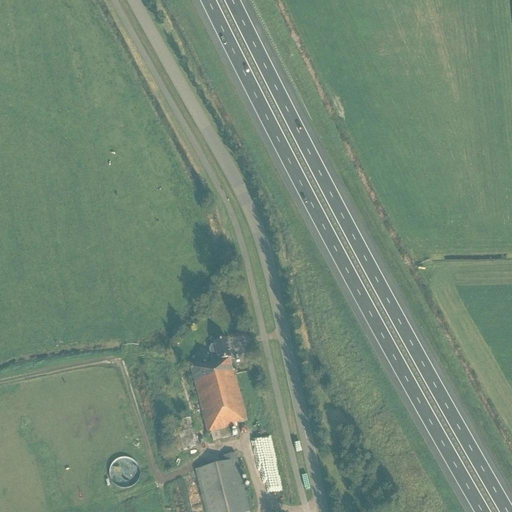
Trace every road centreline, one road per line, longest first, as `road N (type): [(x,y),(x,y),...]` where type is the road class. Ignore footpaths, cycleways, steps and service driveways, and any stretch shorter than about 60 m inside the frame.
road 1 (motorway): [(204,0),(335,259),(479,511)]
road 2 (motorway): [(511,507),(239,0)]
road 3 (tertiary): [(322,511),(264,243),(133,0)]
